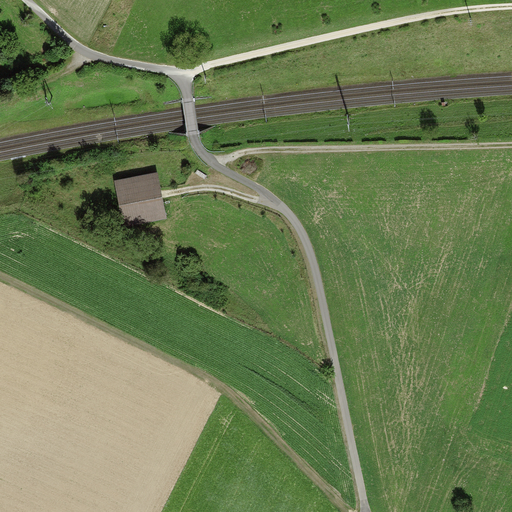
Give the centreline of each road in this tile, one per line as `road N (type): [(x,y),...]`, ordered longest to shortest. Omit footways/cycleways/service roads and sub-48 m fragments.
road 1 (unclassified): [(359,511),(361,485),(320,290),(300,236),(277,206),(201,154),(179,74),(77,47),(26,0)]
road 2 (track): [(179,74),(402,21),(511,7)]
road 3 (track): [(212,161),(511,144)]
